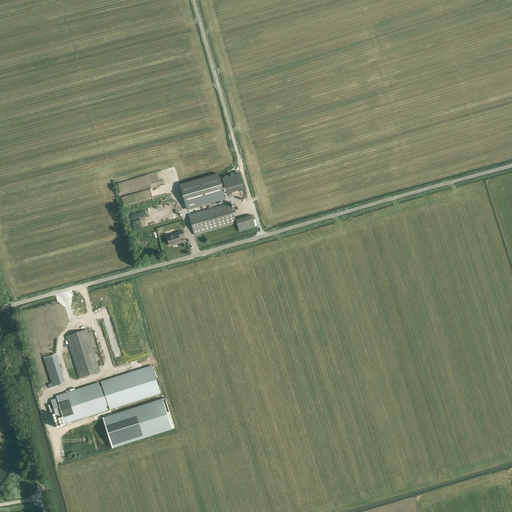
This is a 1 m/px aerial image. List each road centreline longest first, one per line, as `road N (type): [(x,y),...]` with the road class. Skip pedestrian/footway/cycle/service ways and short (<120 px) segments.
road 1 (unclassified): [(0,308),(511,165)]
road 2 (tertiary): [(48,511),(0,334)]
